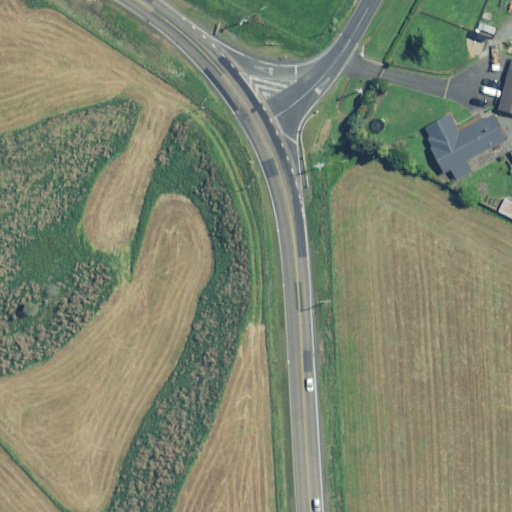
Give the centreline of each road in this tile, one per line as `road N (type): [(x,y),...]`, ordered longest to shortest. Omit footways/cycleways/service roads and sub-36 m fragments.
road 1 (primary): [(312,511),(291,221),(260,127)]
road 2 (primary): [(206,54),(295,72),(341,53)]
